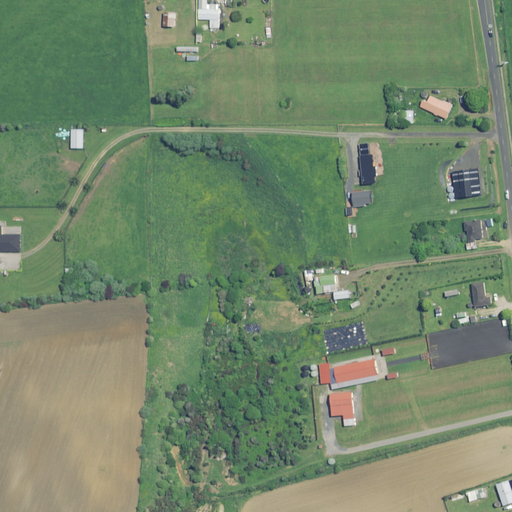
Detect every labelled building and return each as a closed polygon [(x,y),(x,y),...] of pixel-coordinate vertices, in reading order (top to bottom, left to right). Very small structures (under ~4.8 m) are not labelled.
[(208,0),(199,0),(199,8),(200,8),(208,9),(208,0)] [(200,8),(199,19),(211,19),(219,19),(220,9),(208,9),(200,8)] [(177,27),(178,13),(172,13),(172,14),(166,14),(165,27),(177,27)] [(219,28),(219,19),(211,19),(211,28),(219,28)] [(424,100),(421,106),(447,119),(454,105),(431,95),(428,102),(424,100)] [(414,123),(414,111),(404,111),(404,123),(414,123)] [(84,148),(84,129),(73,129),(72,147),(84,148)] [(374,154),(362,155),(365,184),(377,183),(376,176),(379,176),(378,166),(375,166),(374,154)] [(478,168),(453,172),(457,198),(482,195),(478,168)] [(372,190),(354,192),(355,207),(366,205),(366,204),(373,203),(372,190)] [(482,220),(465,221),(466,231),(468,231),(470,242),(477,241),(476,239),(484,238),(482,220)] [(0,250),(21,250),(21,234),(3,234),(3,226),(0,225),(0,250)] [(323,280),(316,281),(318,293),(338,291),(336,275),(322,276),(323,280)] [(485,282),(473,284),(476,307),(493,305),(492,297),(487,297),(485,282)] [(350,290),(335,292),(336,299),(351,298),(350,290)] [(335,367),(338,383),(379,375),(376,359),(335,367)] [(330,364),(320,365),(322,384),(332,383),(330,364)] [(353,392),(331,394),(333,416),(345,415),(346,426),(356,425),(353,392)] [(511,503),(511,487),(510,481),(498,485),(505,506),(511,503)]
